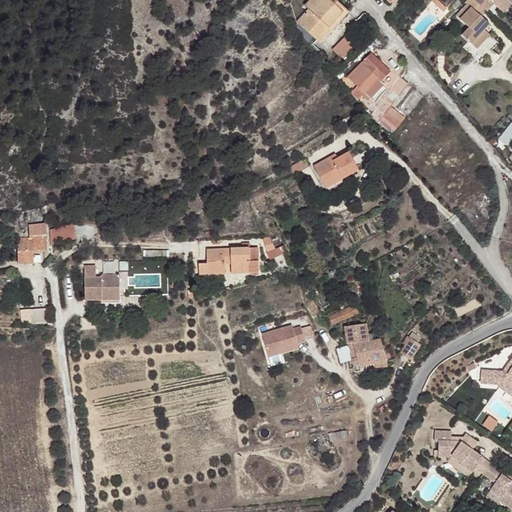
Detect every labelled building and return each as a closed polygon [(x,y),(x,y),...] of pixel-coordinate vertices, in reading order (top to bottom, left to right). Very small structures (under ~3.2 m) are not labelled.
[(331,0),(315,0),(317,2),(308,12),(300,21),(318,37),(325,29),(342,10),(331,0)] [(315,0),(312,0),(305,9),(308,12),(317,2),(315,0)] [(445,4),(441,0),(437,0),(436,2),(444,9),(447,5),(445,4)] [(483,4),(477,0),(466,0),(468,1),(457,13),(469,25),(463,31),(478,46),(487,37),(481,32),(486,26),(491,21),(484,14),(479,9),(483,4)] [(477,0),(483,4),(488,10),(495,1),(501,7),(507,0),(477,0)] [(511,2),(511,0),(507,0),(501,7),(504,10),(511,2)] [(483,4),(479,9),(484,14),(488,10),(483,4)] [(300,21),(296,26),(314,42),(318,37),(300,21)] [(314,42),(296,26),(293,29),(311,45),(314,42)] [(492,31),(486,26),(481,32),(487,37),(492,31)] [(343,63),(361,45),(353,36),(334,54),(343,63)] [(372,56),(347,78),(358,89),(350,96),(356,102),(363,95),(365,97),(380,84),(389,75),(372,56)] [(398,80),(370,118),(377,126),(381,121),(395,131),(402,122),(388,112),(406,86),(398,80)] [(363,95),(356,102),(362,109),(384,88),(380,84),(365,97),(363,95)] [(511,119),(494,141),(504,149),(511,141),(509,138),(511,134),(511,119)] [(313,165),(321,181),(339,172),(342,178),(358,169),(349,152),(338,157),(333,160),(330,156),(313,165)] [(508,165),(511,160),(511,157),(507,154),(502,161),(508,165)] [(308,165),(303,157),(291,164),(295,172),(308,165)] [(339,172),(321,181),(324,187),(342,178),(339,172)] [(30,232),(15,234),(17,259),(42,256),(41,248),(48,247),(46,219),(29,221),(30,232)] [(72,219),(49,226),(51,241),(77,233),(72,219)] [(274,250),(268,236),(261,239),(265,254),(274,250)] [(282,246),(274,250),(277,257),(285,253),(282,246)] [(258,247),(233,248),(234,260),(234,265),(235,272),(252,271),(252,275),(260,275),(258,247)] [(233,248),(209,250),(210,265),(210,273),(227,273),(227,265),(227,260),(234,260),(233,248)] [(96,258),(85,258),(85,290),(101,290),(120,290),(120,265),(104,265),(104,269),(96,268),(96,258)] [(210,273),(210,265),(201,265),(202,278),(210,277),(210,273)] [(357,305),(326,318),(329,326),(360,313),(357,305)] [(290,325),(261,334),(267,356),(297,347),(296,343),(303,340),(299,326),(291,329),(290,325)] [(389,348),(384,349),(382,341),(371,344),(366,327),(344,333),(350,354),(352,360),(356,374),(365,372),(364,366),(370,365),(375,364),(376,369),(389,367),(388,362),(387,357),(392,356),(389,348)] [(402,355),(411,362),(422,349),(412,341),(402,355)] [(511,369),(509,374),(503,373),(482,371),(481,384),(500,386),(503,382),(511,388),(511,360),(510,364),(511,365),(511,369)] [(477,369),(475,364),(467,368),(469,372),(477,369)] [(511,365),(510,364),(503,373),(509,374),(511,369),(511,365)] [(511,388),(503,382),(500,386),(499,388),(511,397),(511,388)] [(451,433),(435,432),(434,442),(439,443),(438,452),(438,458),(451,459),(452,457),(462,464),(461,465),(473,474),(476,470),(484,459),(472,451),(478,443),(466,434),(463,439),(461,443),(451,442),(451,438),(451,433)] [(452,457),(451,459),(448,464),(469,479),(473,474),(461,465),(462,464),(452,457)] [(492,465),(484,459),(476,470),(484,476),(492,465)] [(504,474),(492,465),(484,476),(496,485),(491,492),(502,499),(500,502),(511,510),(511,482),(502,476),(504,474)] [(511,479),(504,474),(502,476),(511,482),(511,479)] [(502,499),(491,492),(487,497),(498,506),(500,502),(502,499)]
